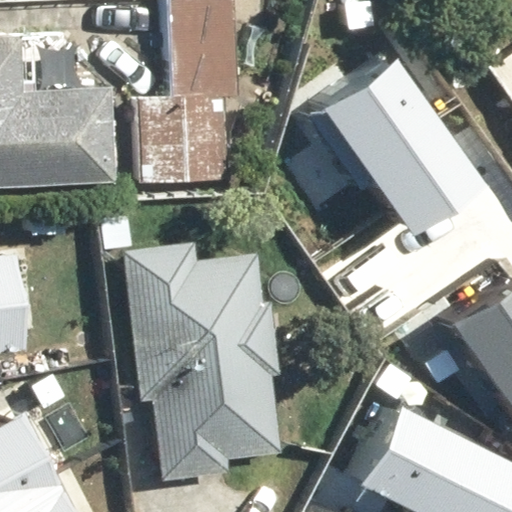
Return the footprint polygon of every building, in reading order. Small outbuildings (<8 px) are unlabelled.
[(119,91),(123,177),(216,172),(212,89),(225,88),(221,0),(154,0),(159,89),(119,91)] [(0,179),(102,173),(96,80),(9,85),(6,28),(0,28),(0,179)] [(381,54),(308,99),(390,231),(463,186),(381,54)] [(148,394),(158,478),(227,470),(225,454),(274,448),(251,250),(194,257),(191,236),(119,244),(136,395),(148,394)] [(511,261),(510,259),(437,305),(511,422),(511,261)] [(511,460),(388,398),(349,475),(423,511),(504,511),(511,497),(511,460)] [(63,511),(2,404),(0,405),(0,511),(63,511)]
